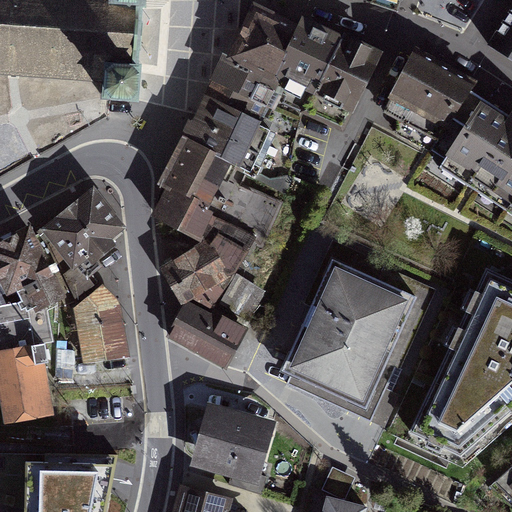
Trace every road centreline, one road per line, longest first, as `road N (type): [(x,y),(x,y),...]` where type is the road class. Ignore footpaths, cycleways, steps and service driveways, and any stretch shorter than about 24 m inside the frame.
road 1 (residential): [(161,428),(135,175),(113,159)]
road 2 (residential): [(333,0),(410,28),(511,92)]
road 3 (residential): [(224,0),(170,102),(113,159)]
road 4 (residential): [(113,159),(75,165),(0,207)]
